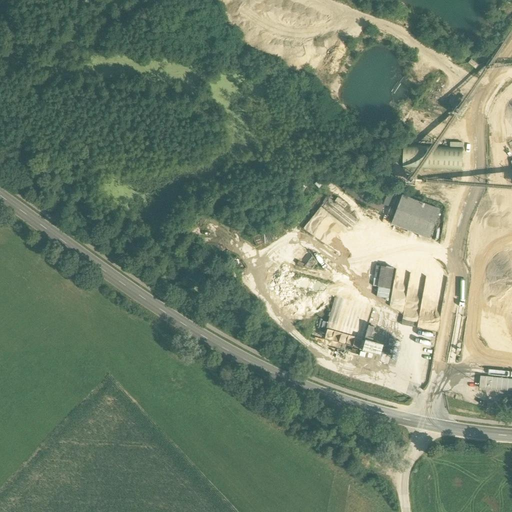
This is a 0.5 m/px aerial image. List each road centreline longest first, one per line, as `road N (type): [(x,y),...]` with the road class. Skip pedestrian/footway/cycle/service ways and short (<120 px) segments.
road 1 (tertiary): [(0,196),(169,317),(255,366),(382,417),(511,437)]
road 2 (track): [(315,0),(410,35),(488,93)]
